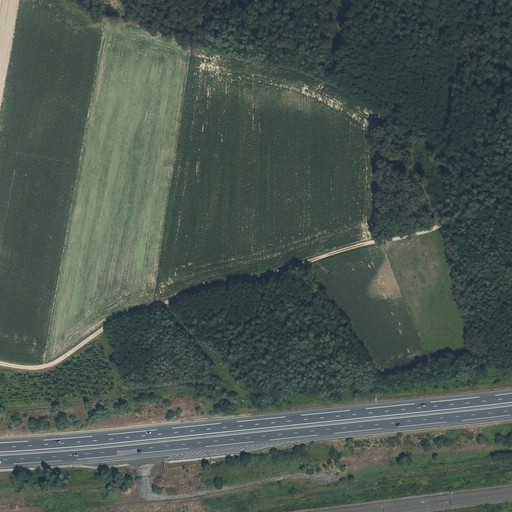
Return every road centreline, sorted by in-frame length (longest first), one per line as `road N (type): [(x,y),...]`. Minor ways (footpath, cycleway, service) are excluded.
road 1 (track): [(511,216),(471,217),(224,282),(110,321),(42,368),(0,366)]
road 2 (motorway): [(0,460),(511,410)]
road 3 (motorway): [(511,397),(0,447)]
